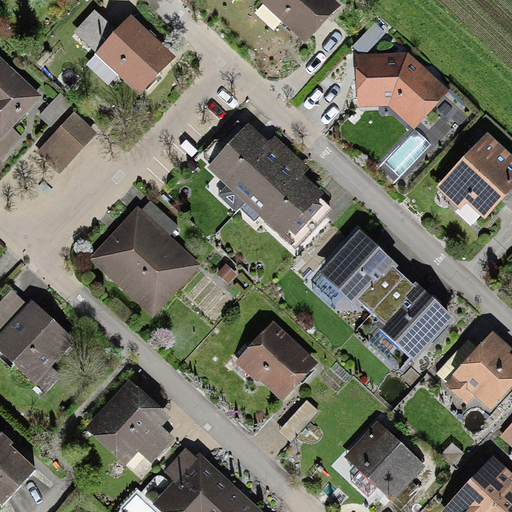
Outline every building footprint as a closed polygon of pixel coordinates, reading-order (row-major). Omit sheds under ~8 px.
[(328,0),(274,0),(286,11),(282,15),(305,38),(335,7),(328,0)] [(170,58),(130,22),(111,43),(91,25),(80,37),(101,56),(106,51),(127,70),(122,74),(140,90),(170,58)] [(364,102),(406,100),(421,114),(441,92),(408,61),(363,62),(364,102)] [(0,136),(36,99),(0,64),(0,136)] [(91,136),(71,118),(47,144),(67,162),(91,136)] [(248,199),(289,155),(283,150),(277,157),(238,122),(211,152),(221,161),(214,168),(248,199)] [(511,183),(511,165),(486,141),(448,181),(484,214),(511,183)] [(289,155),(248,199),(283,231),(289,224),(304,238),(331,210),(315,196),(317,194),(289,169),(296,162),(289,155)] [(177,227),(151,202),(125,230),(129,234),(122,241),(115,241),(98,259),(132,291),(139,283),(160,302),(194,266),(166,239),(177,227)] [(371,314),(404,278),(360,237),(327,274),(371,314)] [(404,278),(371,314),(415,355),(449,318),(404,278)] [(70,341),(33,306),(0,340),(0,348),(33,379),(70,341)] [(312,365),(273,328),(241,362),(256,377),(260,373),(283,395),(312,365)] [(511,382),(511,364),(488,343),(459,375),(492,405),(511,382)] [(161,418),(130,390),(93,430),(125,459),(136,446),(151,460),(170,439),(155,425),(161,418)] [(422,467),(379,425),(350,455),(363,468),(350,480),(368,497),(381,484),(393,496),(389,500),(400,510),(420,490),(409,480),(422,467)] [(0,435),(0,494),(7,501),(35,472),(9,447),(12,444),(1,434),(0,435)] [(214,511),(232,494),(187,452),(167,474),(180,486),(164,503),(172,511),(214,511)] [(455,505),(462,511),(485,511),(511,484),(511,482),(493,464),(455,505)] [(511,511),(511,484),(485,511),(511,511)] [(251,511),(232,494),(214,511),(251,511)]
